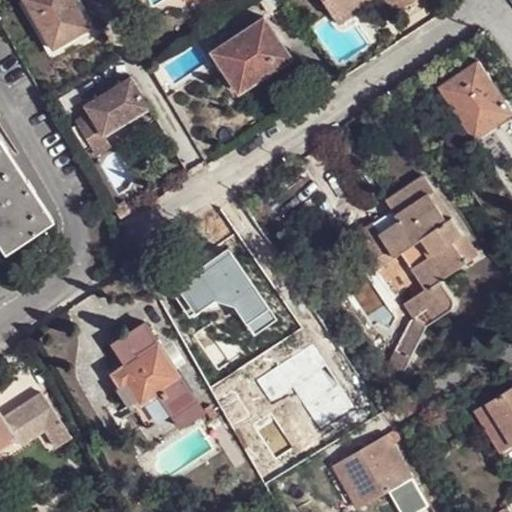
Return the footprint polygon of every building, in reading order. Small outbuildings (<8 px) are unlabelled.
[(88,33),(90,32),(81,15),(73,0),(24,0),(26,3),(54,52),(88,33)] [(85,11),(79,0),(73,0),(81,15),(85,11)] [(384,0),(394,14),(406,6),(415,0),(321,0),(334,18),(362,0),(363,0),(366,3),(371,0),(384,0)] [(362,0),(334,18),(338,25),(367,6),(366,3),(363,0),(362,0)] [(52,59),(54,52),(26,3),(22,5),(52,59)] [(293,61),(265,15),(208,54),(237,98),(293,61)] [(54,52),(52,59),(92,37),(88,33),(54,52)] [(511,111),(480,68),(443,94),(479,144),(511,121),(511,111)] [(138,89),(91,115),(96,124),(81,132),(101,162),(113,153),(109,145),(155,118),(138,89)] [(52,219),(0,139),(0,220),(16,244),(52,219)] [(472,195),(481,189),(468,172),(459,177),(472,195)] [(351,241),(375,277),(395,264),(419,299),(406,308),(415,323),(429,314),(436,326),(453,315),(455,311),(456,306),(454,300),(443,284),(470,266),(456,246),(467,238),(455,220),(450,224),(433,199),(437,195),(426,177),(387,204),(393,213),(351,241)] [(450,224),(455,220),(439,194),(437,195),(433,199),(450,224)] [(0,232),(10,248),(16,244),(0,220),(0,232)] [(456,246),(470,266),(481,258),(467,238),(456,246)] [(233,256),(189,286),(205,309),(221,298),(242,303),(252,318),(268,308),(233,256)] [(205,309),(189,286),(177,295),(193,318),(205,309)] [(268,308),(252,318),(264,334),(279,324),(268,308)] [(145,324),(126,337),(140,355),(159,343),(145,324)] [(427,332),(415,325),(400,356),(395,354),(387,371),(405,380),(427,332)] [(140,355),(126,337),(108,348),(123,370),(140,358),(140,355)] [(184,380),(159,343),(140,355),(140,358),(123,370),(113,376),(123,391),(132,385),(142,406),(184,380)] [(315,347),(310,351),(324,370),(330,367),(315,347)] [(310,351),(261,384),(275,406),(296,391),(323,432),(358,410),(330,367),(324,370),(310,351)] [(142,406),(134,411),(148,435),(197,403),(184,380),(142,406)] [(134,411),(142,406),(132,385),(123,391),(134,411)] [(3,414),(22,444),(38,434),(50,453),(73,439),(42,389),(3,414)] [(511,393),(488,408),(511,445),(511,393)] [(0,451),(18,439),(0,410),(0,451)] [(392,438),(335,471),(344,486),(351,481),(367,510),(417,482),(392,438)] [(351,481),(344,486),(358,511),(363,511),(367,510),(351,481)]
